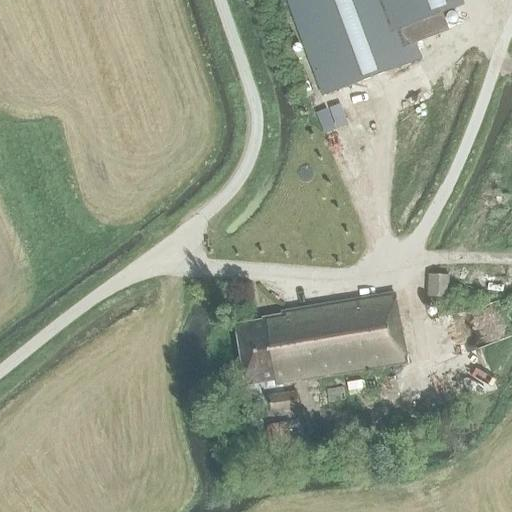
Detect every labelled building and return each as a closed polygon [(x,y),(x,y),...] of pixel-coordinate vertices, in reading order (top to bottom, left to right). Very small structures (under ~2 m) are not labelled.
[(397,0),(287,0),(323,96),(419,60),(397,0)] [(427,298),(447,299),(448,277),(428,276),(427,298)] [(407,364),(394,294),(281,313),(282,317),(263,320),(263,322),(236,326),(246,385),(273,381),(274,386),(407,364)] [(326,391),(328,403),(345,400),(343,388),(326,391)] [(270,413),(298,408),(296,393),(268,397),(270,413)]
